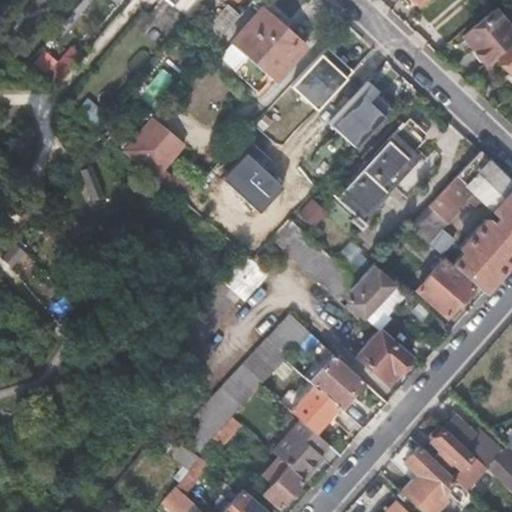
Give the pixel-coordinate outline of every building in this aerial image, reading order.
[(206,20),(196,31),(208,41),(217,30),(219,32),(236,13),(226,4),(209,23),(206,20)] [(242,59),(253,69),(269,83),(274,77),(303,45),(273,18),(276,14),(264,4),(232,40),(247,54),(242,59)] [(486,61),(496,53),(511,39),(511,29),(493,7),(461,33),(486,61)] [(306,41),(276,14),(273,18),(303,45),(306,41)] [(511,39),(496,53),(511,71),(511,39)] [(291,83),(317,107),(353,68),(327,44),(291,83)] [(43,49),(32,64),(50,77),(61,62),(43,49)] [(269,83),(253,69),(240,84),(255,97),(269,83)] [(329,120),(356,144),(390,106),(379,96),(382,92),(367,79),(329,120)] [(255,125),(280,142),(289,128),(264,111),(255,125)] [(122,148),(137,161),(154,175),(183,143),(150,115),(134,134),(122,148)] [(94,124),(122,148),(134,134),(122,125),(117,131),(100,116),(94,124)] [(405,122),(334,196),(352,214),(349,217),(360,228),(365,222),(359,217),(392,181),(407,195),(437,165),(418,147),(424,140),(410,126),(409,127),(405,122)] [(511,178),(480,147),(408,224),(415,229),(440,252),(452,239),(440,228),(467,198),(473,204),(480,197),(492,208),(491,209),(498,215),(494,220),(490,217),(484,217),(458,246),(461,250),(451,261),(484,290),(511,258),(511,178)] [(283,186),(246,152),(221,178),(258,212),(283,186)] [(167,169),(159,179),(171,190),(182,199),(191,190),(167,169)] [(159,179),(154,175),(144,187),(162,202),(171,190),(159,179)] [(162,202),(134,235),(145,243),(159,227),(172,213),(183,200),(182,199),(171,190),(162,202)] [(320,227),(328,207),(308,198),(299,218),(320,227)] [(187,226),(199,213),(183,200),(172,213),(187,226)] [(287,216),(269,236),(337,300),(348,288),(356,280),(287,216)] [(189,236),(200,244),(215,227),(204,218),(189,236)] [(159,227),(145,243),(156,252),(170,236),(159,227)] [(215,227),(200,244),(213,255),(228,238),(216,228),(215,227)] [(228,238),(213,255),(215,256),(192,283),(190,282),(174,301),(172,304),(187,316),(219,277),(242,250),(228,238)] [(26,248),(9,257),(22,284),(40,276),(26,248)] [(249,257),(242,250),(219,277),(187,316),(169,338),(190,356),(240,295),(244,299),(268,272),(254,261),(258,257),(253,253),(249,257)] [(444,259),(417,288),(447,314),(473,284),(444,259)] [(356,280),(348,288),(354,293),(347,300),(362,314),(374,301),(391,283),(377,270),(381,266),(375,260),(356,280)] [(174,301),(190,282),(185,277),(169,297),(174,301)] [(362,314),(366,318),(379,329),(391,316),(374,301),(362,314)] [(307,332),(309,330),(290,312),(267,337),(286,354),(307,332)] [(410,356),(379,329),(356,355),(387,381),(410,356)] [(332,353),(307,332),(286,354),(283,358),(292,365),(304,352),(311,348),(311,349),(326,359),(332,353)] [(286,354),(267,337),(220,386),(223,389),(240,404),(273,369),(283,358),(286,354)] [(139,342),(119,365),(130,375),(150,352),(139,342)] [(361,378),(332,353),(326,359),(308,379),(313,383),(338,404),(361,378)] [(292,365),(283,358),(273,369),(280,376),(292,365)] [(314,430),(338,404),(313,383),(290,410),(299,418),(314,430)] [(240,404),(223,389),(182,433),(198,448),(209,437),(230,414),(240,404)] [(456,412),(444,425),(463,443),(484,463),(486,465),(487,464),(511,487),(511,447),(508,444),(503,449),(478,427),(475,430),(456,412)] [(230,414),(209,437),(220,445),(240,422),(230,414)] [(317,432),(314,430),(299,418),(272,449),(279,456),(288,463),(289,464),(317,432)] [(460,465),(452,474),(459,481),(464,485),(484,463),(463,443),(444,425),(441,427),(438,424),(430,432),(433,436),(431,438),(440,447),(436,452),(446,462),(451,457),(460,465)] [(316,446),(323,438),(317,432),(289,464),(303,476),(324,453),(316,446)] [(199,455),(175,438),(166,450),(183,464),(173,476),(179,480),(199,455)] [(416,471),(411,476),(433,498),(440,491),(446,484),(465,503),(473,494),(464,485),(459,481),(452,474),(420,443),(405,459),(416,471)] [(199,455),(179,480),(174,485),(183,492),(208,462),(199,455)] [(288,463),(279,456),(265,473),(273,480),(288,463)] [(278,505),(303,476),(289,464),(288,463),(273,480),(262,492),(278,505)] [(411,476),(400,488),(423,510),(433,498),(411,476)] [(86,481),(71,497),(89,511),(90,511),(104,496),(86,481)] [(183,492),(174,485),(166,495),(184,511),(193,501),(183,492)] [(269,511),(243,488),(220,511),(269,511)] [(406,511),(394,499),(381,511),(406,511)]
